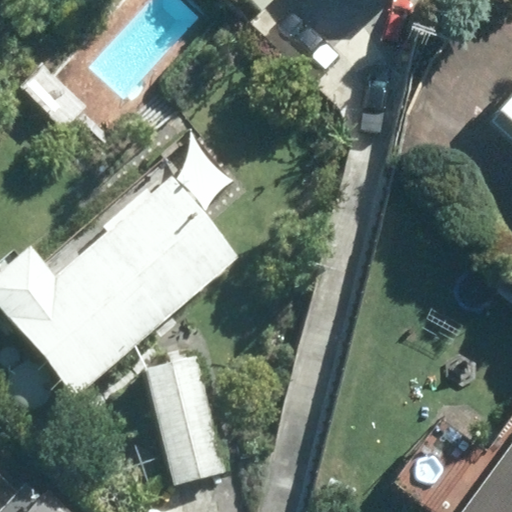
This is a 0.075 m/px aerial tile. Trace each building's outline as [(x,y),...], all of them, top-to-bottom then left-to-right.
[(263,0),(229,0),(247,17),(263,0)] [(511,74),(472,120),(511,154),(511,74)] [(192,197),(171,172),(154,187),(149,182),(32,285),(5,254),(0,258),(0,343),(58,410),(223,265),(175,211),(192,197)] [(213,475),(181,361),(127,374),(158,490),(213,475)] [(511,511),(511,417),(441,511),(511,511)] [(19,486),(0,506),(0,511),(56,511),(39,496),(33,501),(19,486)]
